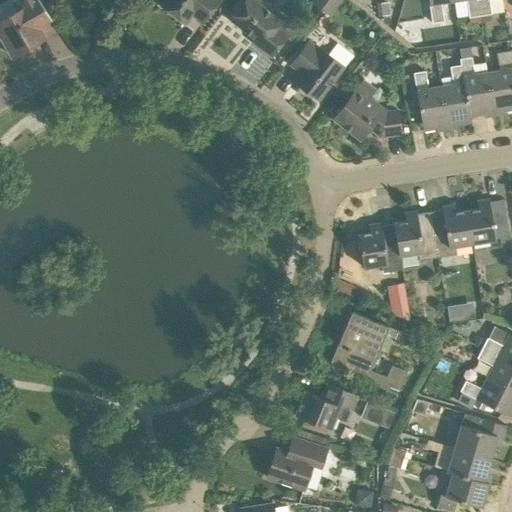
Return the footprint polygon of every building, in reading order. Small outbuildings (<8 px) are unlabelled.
[(43,5),(39,0),(18,0),(14,3),(18,10),(0,20),(0,33),(13,57),(45,39),(42,33),(56,25),(48,13),(43,5)] [(56,0),(49,0),(43,5),(48,13),(60,5),(56,0)] [(165,0),(161,5),(185,23),(192,15),(203,23),(220,0),(165,0)] [(277,28),(282,21),(254,0),(245,0),(231,20),(259,42),(257,45),(272,57),(288,36),(277,28)] [(313,0),(312,2),(321,9),(327,0),(313,0)] [(330,15),(341,0),(327,0),(321,9),(330,15)] [(453,0),(428,0),(432,23),(444,21),(442,3),(454,2),(453,0)] [(453,0),(454,2),(463,0),(466,0),(469,17),(481,15),(478,0),(453,0)] [(478,0),(481,15),(492,14),(491,8),(489,0),(478,0)] [(377,3),(378,16),(391,15),(389,2),(377,3)] [(328,54),(321,48),(320,49),(310,41),(291,64),(302,73),(295,82),(319,100),(331,84),(339,74),(345,67),(353,55),(337,43),(328,54)] [(472,47),(459,49),(460,58),(473,56),(472,47)] [(488,72),(495,112),(511,109),(511,68),(509,50),(497,52),(500,70),(488,72)] [(488,72),(475,74),(472,57),(461,58),(471,116),(495,112),(488,72)] [(461,58),(460,59),(461,64),(450,66),(453,84),(441,86),(448,126),(472,122),(471,116),(461,58)] [(441,86),(428,88),(425,70),(413,73),(423,130),(448,126),(441,86)] [(345,78),(339,74),(331,84),(337,88),(345,78)] [(344,83),(335,94),(345,101),(353,90),(344,83)] [(398,111),(389,111),(371,97),(358,87),(334,118),(355,135),(362,127),(367,131),(369,128),(381,136),(401,134),(398,111)] [(503,199),(490,201),(490,198),(477,201),(478,208),(467,210),(473,243),(490,240),(491,248),(511,245),(503,199)] [(430,211),(438,257),(457,254),(455,246),(473,243),(467,210),(456,212),(455,204),(442,206),(442,209),(430,211)] [(430,211),(418,213),(417,211),(405,213),(406,221),(395,222),(400,255),(418,252),(419,261),(438,257),(430,211)] [(400,255),(395,222),(382,224),(381,223),(369,225),(370,233),(358,235),(364,267),(382,264),(383,273),(403,269),(400,255)] [(407,297),(390,300),(392,314),(411,322),(407,297)] [(450,322),(462,320),(460,305),(448,306),(450,322)] [(389,326),(352,311),(331,362),(399,390),(407,371),(392,365),(387,376),(371,369),(389,326)] [(420,340),(398,331),(395,339),(417,348),(420,340)] [(511,334),(510,333),(503,345),(488,337),(483,347),(511,362),(511,334)] [(482,348),(486,340),(478,336),(474,344),(482,348)] [(511,362),(483,347),(477,357),(493,366),(487,377),(505,386),(511,389),(511,362)] [(487,377),(482,388),(466,380),(460,391),(462,392),(477,399),(511,416),(511,389),(505,386),(487,377)] [(357,395),(331,384),(325,399),(305,391),(295,415),(331,430),(336,416),(347,420),(357,395)] [(471,409),(477,399),(462,392),(457,402),(471,409)] [(417,400),(413,411),(425,415),(428,403),(417,400)] [(391,430),(398,414),(386,409),(380,425),(391,430)] [(506,425),(482,418),(464,413),(461,424),(456,440),(493,451),(495,445),(500,447),(506,425)] [(313,461),(322,464),(327,448),(293,436),(288,452),(277,448),(267,477),(304,489),(307,481),(313,461)] [(456,440),(448,467),(490,479),(492,474),(487,472),(493,451),(456,440)] [(394,444),(392,454),(404,458),(407,448),(394,444)] [(392,454),(389,464),(401,468),(404,458),(392,454)] [(448,467),(447,471),(452,473),(446,494),(441,493),(437,506),(452,510),(455,499),(482,507),(490,479),(448,467)] [(387,471),(383,486),(392,488),(395,480),(396,473),(387,471)] [(373,492),(357,489),(355,504),(371,506),(373,492)] [(382,511),(397,511),(399,506),(384,503),(382,511)]
